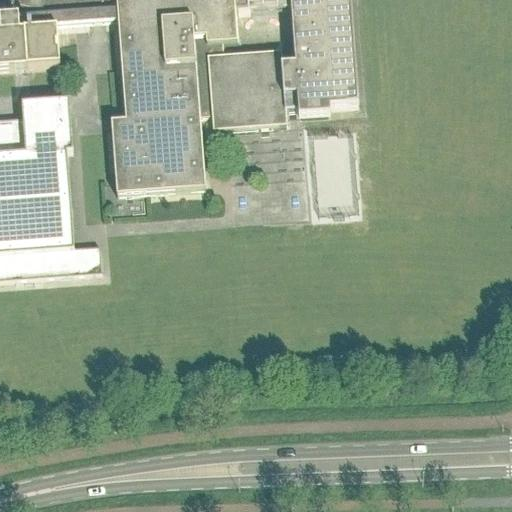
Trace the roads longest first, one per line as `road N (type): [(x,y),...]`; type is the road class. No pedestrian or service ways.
road 1 (secondary): [(511,446),(212,460),(60,482),(51,492)]
road 2 (secondary): [(51,492),(511,473)]
